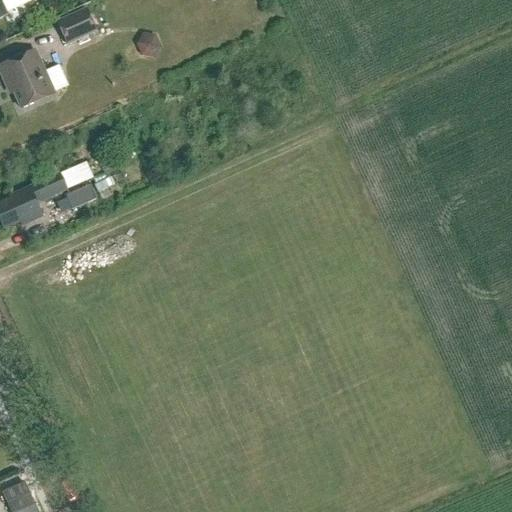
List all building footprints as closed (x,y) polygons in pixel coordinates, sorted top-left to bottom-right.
[(66,47),(97,33),(86,9),(55,23),(66,47)] [(160,47),(156,36),(144,35),(137,45),(142,57),(154,58),(160,47)] [(54,95),(34,51),(0,66),(0,73),(6,87),(10,85),(21,110),(54,95)] [(9,197),(10,200),(0,204),(0,223),(3,231),(20,223),(22,227),(43,218),(36,204),(78,186),(71,170),(9,197)] [(72,211),(96,200),(90,186),(66,197),(72,211)]
